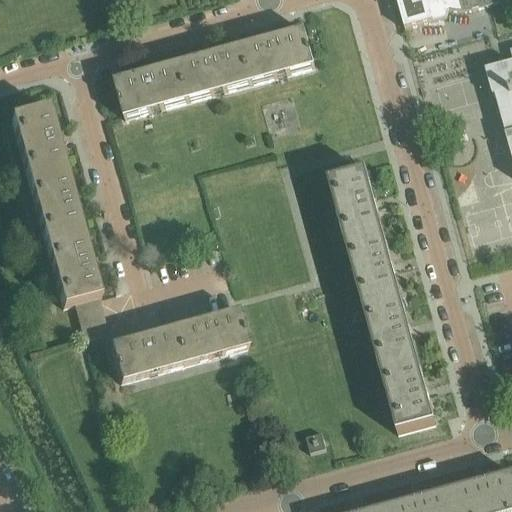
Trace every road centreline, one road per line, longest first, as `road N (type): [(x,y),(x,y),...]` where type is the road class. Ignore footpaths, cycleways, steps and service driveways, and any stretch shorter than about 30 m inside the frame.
road 1 (residential): [(487,440),(363,0)]
road 2 (residential): [(217,283),(137,304),(73,64)]
road 3 (residential): [(286,498),(487,440)]
road 4 (residential): [(73,64),(272,8)]
